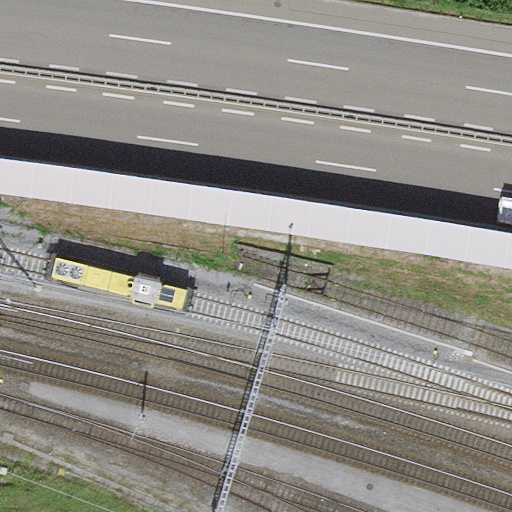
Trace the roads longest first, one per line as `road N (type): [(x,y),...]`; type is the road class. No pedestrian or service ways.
road 1 (motorway): [(0,117),(511,191)]
road 2 (motorway): [(511,93),(0,21)]
